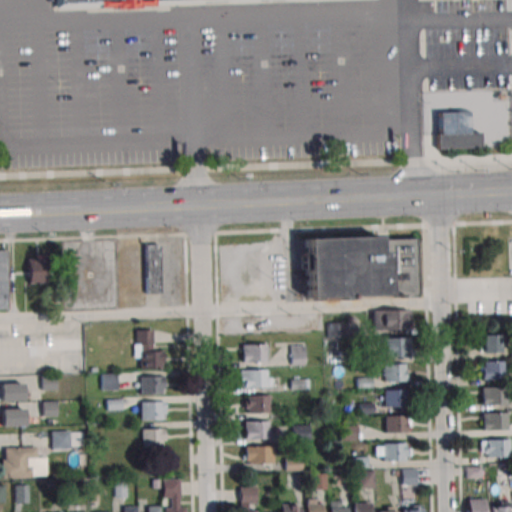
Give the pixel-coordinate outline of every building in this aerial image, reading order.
[(479,148),(479,134),(467,134),(467,111),(436,111),(436,149),(479,148)] [(303,238),(305,298),(386,296),(384,250),(378,250),(377,236),(303,238)] [(143,244),(145,293),(158,293),(157,244),(143,244)] [(0,248),(0,309),(9,309),(8,249),(0,248)] [(27,256),(27,283),(45,283),(45,256),(27,256)] [(407,329),(407,310),(373,310),(373,329),(407,329)] [(162,368),(162,350),(152,350),(151,330),(134,330),(134,369),(162,368)] [(504,352),(504,334),(480,334),(480,352),(504,352)] [(406,357),(406,339),(381,339),(381,357),(406,357)] [(266,344),(241,344),(241,362),(266,362),(266,344)] [(304,346),(290,346),(290,364),(304,364),(304,346)] [(481,379),(505,379),(505,361),(481,361),(481,379)] [(382,364),(382,381),(405,381),(405,364),(382,364)] [(239,387),(270,387),(270,370),(239,370),(239,387)] [(115,374),(101,374),(101,389),(114,389),(115,374)] [(163,376),(139,376),(139,394),(163,394),(163,376)] [(0,399),(22,400),(22,383),(0,382),(0,399)] [(481,404),(505,404),(505,387),(481,387),(481,404)] [(404,406),(404,389),(383,389),(383,406),(404,406)] [(269,395),(242,395),(242,413),(269,413),(269,395)] [(164,401),(140,401),(140,418),(164,418),(164,401)] [(0,425),(24,426),(24,409),(0,408),(0,425)] [(506,412),(481,412),(481,429),(506,429),(506,412)] [(406,415),(383,415),(383,432),(406,432),(406,415)] [(268,421),(243,421),(243,439),(268,439),(268,421)] [(140,447),(164,447),(164,428),(140,428),(140,447)] [(50,431),(50,448),(72,448),(72,439),(79,439),(79,431),(50,431)] [(480,439),(480,457),(508,457),(508,439),(480,439)] [(375,461),(409,461),(409,443),(375,443),(375,461)] [(244,463),(271,463),(271,446),(244,446),(244,463)] [(0,478),(35,478),(35,447),(0,447),(0,478)] [(357,488),(373,488),(373,470),(357,470),(357,488)] [(164,511),(164,508),(169,508),(169,498),(162,498),(161,480),(178,479),(179,508),(185,508),(185,511),(164,511)] [(14,503),(28,503),(28,485),(14,485),(14,503)] [(273,511),(274,511),(254,511),(254,486),(238,486),(238,511),(273,511)] [(322,511),(322,499),(305,499),(305,511),(322,511)] [(484,511),(484,499),(466,499),(466,511),(484,511)] [(329,502),(328,511),(346,511),(347,502),(329,502)] [(509,511),(510,502),(488,502),(488,511),(509,511)] [(369,511),(370,503),(352,503),(352,511),(369,511)]
